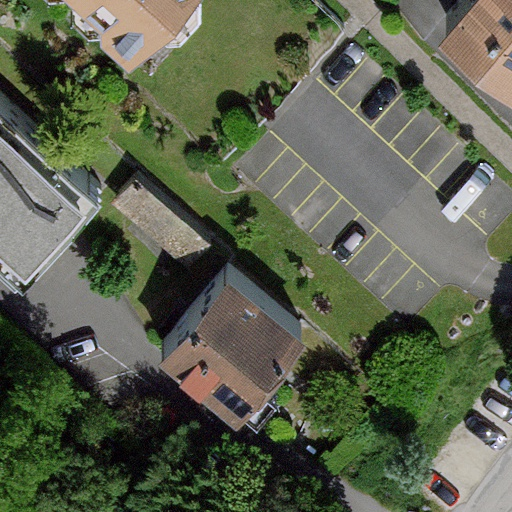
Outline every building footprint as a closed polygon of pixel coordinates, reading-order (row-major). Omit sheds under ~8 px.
[(94,0),(98,3),(98,17),(140,57),(194,0),(94,0)] [(511,0),(451,0),(440,13),(511,76),(511,74),(511,0)] [(96,180),(0,93),(0,242),(21,262),(96,180)] [(184,262),(206,237),(182,216),(133,174),(111,199),(184,262)] [(229,257),(163,334),(238,398),(304,321),(229,257)]
